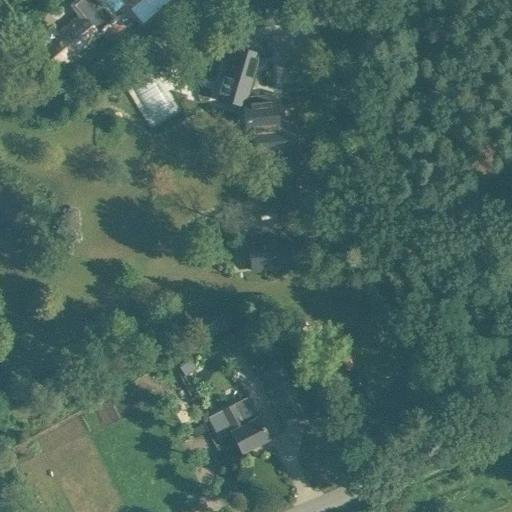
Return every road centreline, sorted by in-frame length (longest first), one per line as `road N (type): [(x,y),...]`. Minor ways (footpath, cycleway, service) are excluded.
road 1 (unclassified): [(511,335),(366,220),(358,197),(361,0)]
road 2 (unclassified): [(312,511),(511,418)]
road 3 (unknown): [(511,194),(376,230)]
